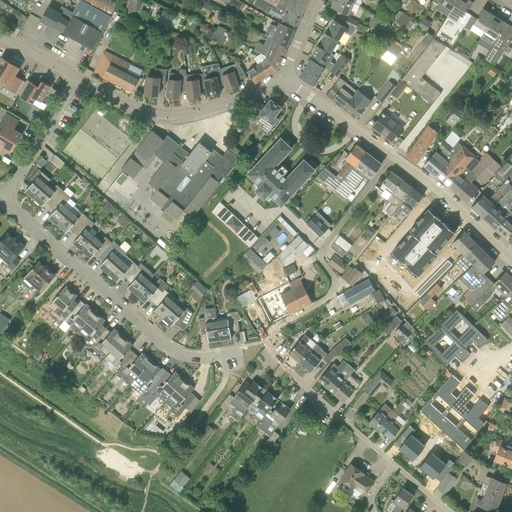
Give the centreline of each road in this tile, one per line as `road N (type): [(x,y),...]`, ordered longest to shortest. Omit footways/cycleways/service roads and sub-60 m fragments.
road 1 (residential): [(240,352),(192,356),(165,345),(0,198)]
road 2 (residential): [(449,511),(266,342)]
road 3 (residential): [(284,79),(173,117),(76,79)]
road 4 (residential): [(511,261),(392,156)]
road 5 (residential): [(0,191),(19,175),(76,79)]
road 6 (residential): [(392,156),(284,79)]
road 7 (residential): [(316,256),(392,156)]
